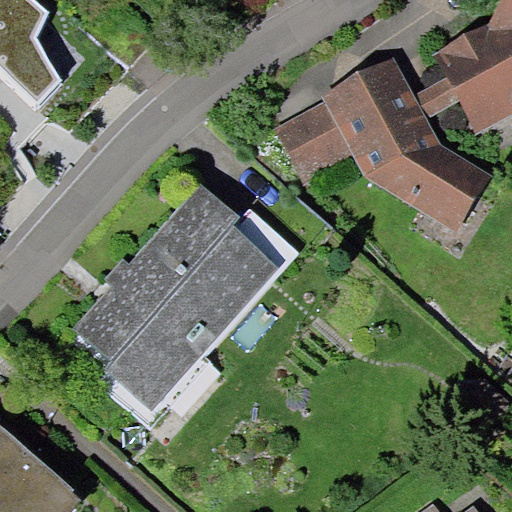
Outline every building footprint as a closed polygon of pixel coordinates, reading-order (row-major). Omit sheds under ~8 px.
[(48,11),(34,0),(0,0),(0,70),(38,108),(63,83),(39,36),(48,11)] [(127,70),(153,43),(108,0),(103,0),(79,25),(127,70)] [(511,0),(490,35),(437,65),(448,84),(462,109),(474,131),(511,110),(511,0)] [(487,186),(428,154),(436,150),(425,129),(411,104),(392,70),(331,104),(359,156),(374,183),(463,231),(487,186)] [(448,84),(411,104),(425,129),(462,109),(448,84)] [(309,182),(359,156),(331,104),(281,130),(309,182)] [(188,209),(72,337),(145,402),(261,275),(188,209)] [(0,511),(60,511),(70,502),(0,438),(0,511)]
